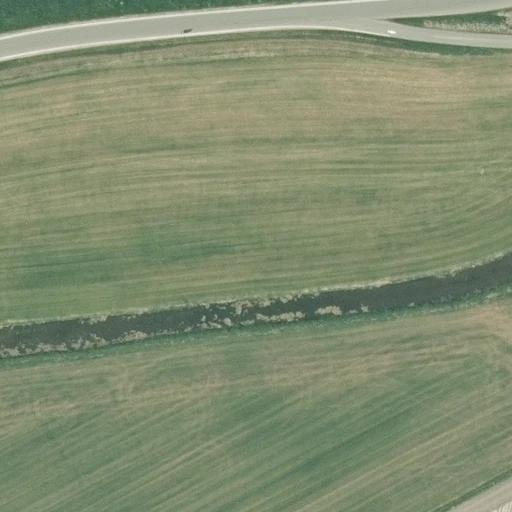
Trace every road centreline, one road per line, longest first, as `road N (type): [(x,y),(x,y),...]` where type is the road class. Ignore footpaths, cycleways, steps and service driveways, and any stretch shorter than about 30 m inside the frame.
road 1 (unclassified): [(0,49),(327,12)]
road 2 (unclassified): [(511,41),(421,36),(327,12)]
road 3 (unclassified): [(327,12),(486,0)]
